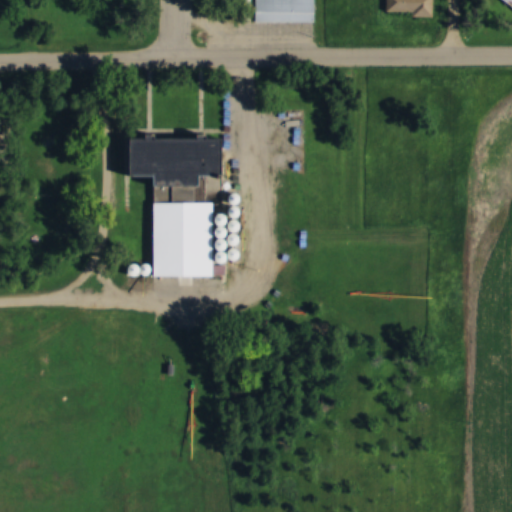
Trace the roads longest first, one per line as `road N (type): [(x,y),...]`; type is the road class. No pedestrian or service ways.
road 1 (residential): [(511,60),(0,64)]
road 2 (residential): [(99,297),(98,63)]
